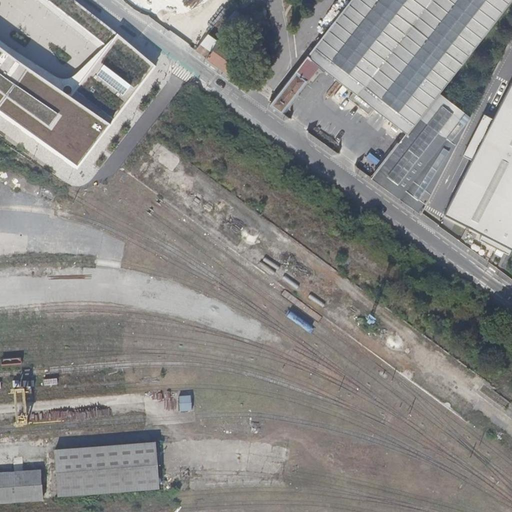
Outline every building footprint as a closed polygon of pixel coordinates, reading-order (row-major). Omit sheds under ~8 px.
[(372,179),(421,214),(424,209),(470,118),(463,113),(441,94),(511,1),(511,0),(352,0),(308,57),(319,65),(334,77),(354,93),(349,98),(369,113),(374,108),(383,115),(407,134),(372,179)] [(206,59),(219,43),(208,35),(196,51),(206,59)] [(0,111),(79,173),(158,68),(117,37),(71,82),(58,80),(0,39),(0,111)] [(206,59),(225,73),(238,56),(219,43),(206,59)] [(319,65),(308,57),(296,72),(307,80),(319,65)] [(307,80),(296,72),(274,101),(271,105),(282,113),(307,80)] [(511,86),(494,120),(491,128),(482,123),(468,149),(477,154),(473,161),(445,216),(476,232),(483,235),(480,241),(499,250),(509,256),(511,250),(511,86)] [(491,128),(494,120),(485,116),(482,123),(491,128)] [(473,161),(477,154),(468,149),(464,157),(473,161)] [(180,410),(191,410),(192,396),(181,395),(180,410)] [(158,437),(56,444),(60,488),(161,481),(158,437)] [(43,467),(0,470),(0,498),(45,495),(43,467)]
